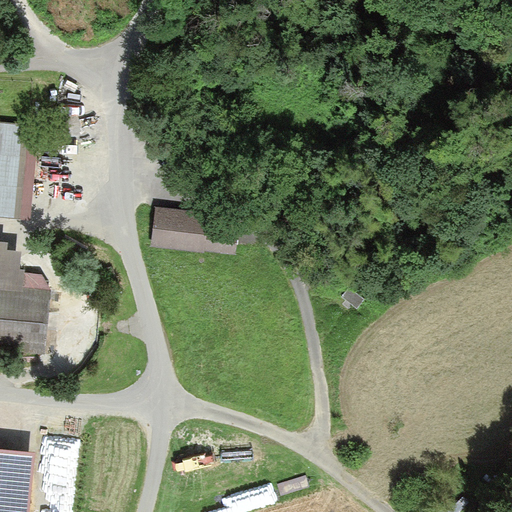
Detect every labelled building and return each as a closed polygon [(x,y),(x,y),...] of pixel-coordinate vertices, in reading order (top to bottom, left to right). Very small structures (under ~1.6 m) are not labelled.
[(37,128),(0,124),(0,218),(28,221),(37,128)] [(210,213),(157,208),(153,248),(204,253),(204,250),(236,253),(238,229),(208,225),(210,213)] [(0,342),(41,346),(45,289),(17,287),(19,256),(3,255),(4,246),(0,245),(0,342)] [(351,287),(343,296),(347,299),(345,303),(351,307),(353,304),(358,308),(366,299),(351,287)] [(25,511),(32,445),(0,442),(0,511),(25,511)]
